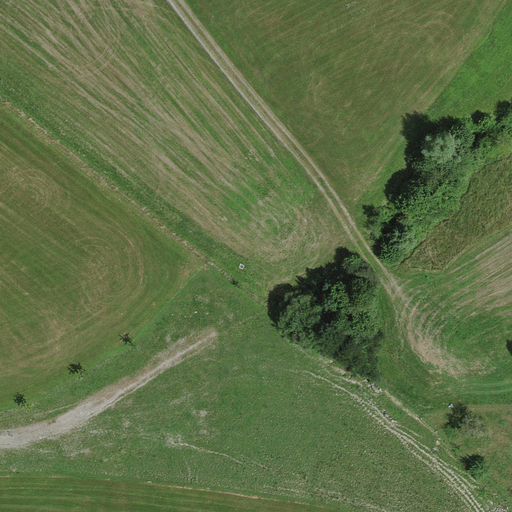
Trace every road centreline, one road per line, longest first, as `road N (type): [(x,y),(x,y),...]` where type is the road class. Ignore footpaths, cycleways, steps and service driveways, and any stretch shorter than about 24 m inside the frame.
road 1 (track): [(179,0),(324,181),(362,246)]
road 2 (track): [(0,439),(89,413),(136,379)]
